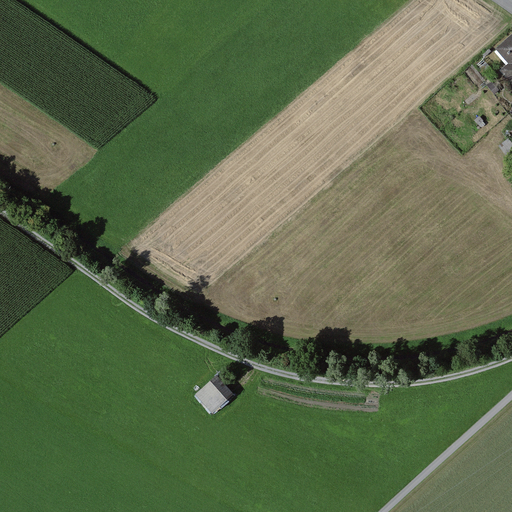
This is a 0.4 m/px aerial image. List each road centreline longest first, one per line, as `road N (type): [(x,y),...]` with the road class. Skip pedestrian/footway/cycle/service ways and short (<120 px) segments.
road 1 (track): [(511,359),(391,385),(320,380),(238,360),(163,325),(0,208)]
road 2 (track): [(511,394),(383,511)]
